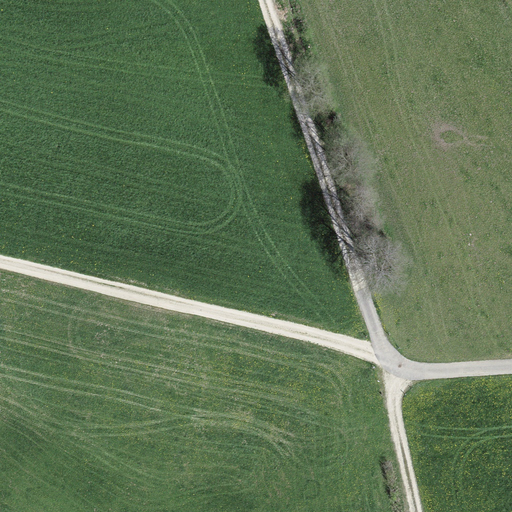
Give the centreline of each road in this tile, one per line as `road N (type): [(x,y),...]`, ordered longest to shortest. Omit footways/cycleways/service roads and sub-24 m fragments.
road 1 (track): [(390,359),(182,303),(0,267)]
road 2 (track): [(390,359),(260,0)]
road 3 (track): [(511,364),(438,368),(390,359)]
